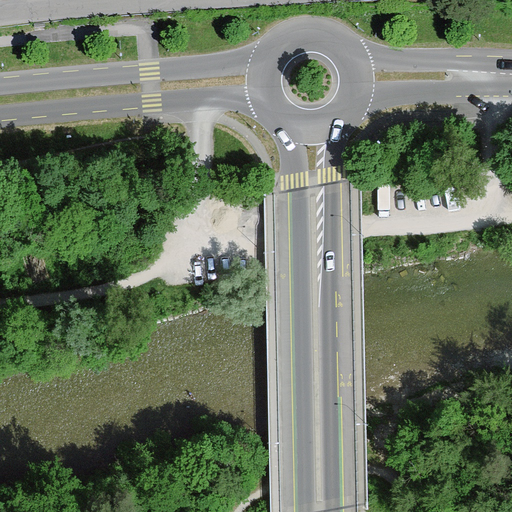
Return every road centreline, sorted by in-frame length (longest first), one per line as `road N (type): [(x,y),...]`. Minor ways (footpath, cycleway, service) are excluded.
road 1 (track): [(511,215),(367,222),(190,252),(173,272),(114,289),(0,304)]
road 2 (primary): [(320,511),(310,129)]
road 3 (secondary): [(266,59),(0,86)]
road 4 (secondary): [(0,118),(264,98)]
road 5 (track): [(239,511),(266,492),(370,468),(414,511)]
road 6 (residential): [(0,15),(166,0)]
road 7 (primary): [(356,80),(511,77)]
road 8 (track): [(199,101),(190,252)]
road 9 (track): [(494,76),(493,217)]
road 10 (primary): [(356,80),(344,49),(314,34),(297,35),(266,59)]
